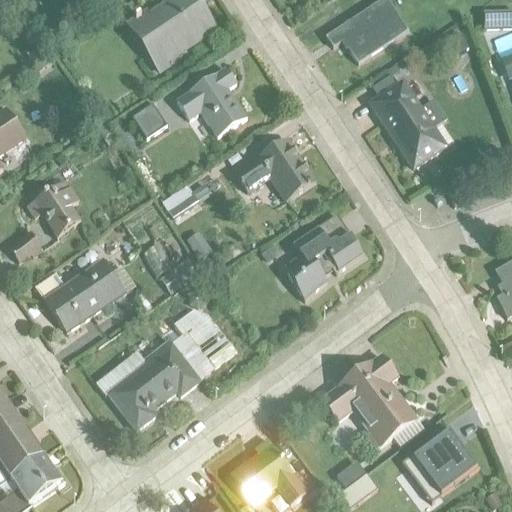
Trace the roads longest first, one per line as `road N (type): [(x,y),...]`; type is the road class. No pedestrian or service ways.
road 1 (residential): [(120,492),(424,271)]
road 2 (residential): [(248,0),(413,255)]
road 3 (residential): [(0,315),(120,492)]
road 4 (residential): [(424,271),(511,437)]
